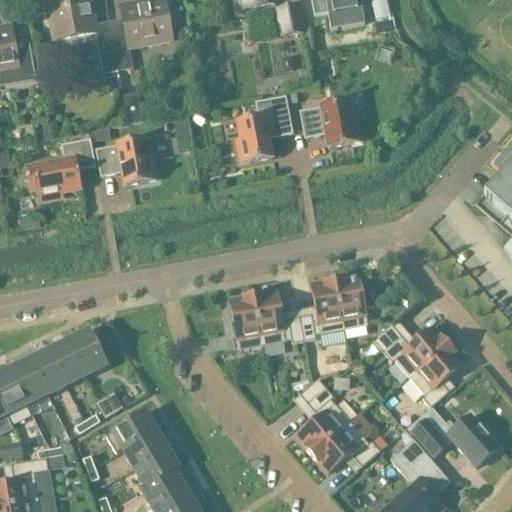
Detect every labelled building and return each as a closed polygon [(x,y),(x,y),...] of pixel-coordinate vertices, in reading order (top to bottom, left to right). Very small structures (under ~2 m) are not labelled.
[(52,44),(95,36),(96,36),(95,27),(90,0),(45,0),(52,44)] [(274,0),(235,0),(238,13),(275,6),(274,0)] [(320,0),(323,16),(335,15),(338,33),(360,29),(355,0),(320,0)] [(113,46),(118,75),(132,72),(128,52),(172,44),(164,1),(121,9),(123,23),(127,43),(113,46)] [(282,40),(303,36),(298,8),(276,12),(282,40)] [(0,90),(36,84),(29,43),(13,46),(10,29),(0,30),(0,90)] [(102,77),(118,75),(113,46),(97,49),(102,77)] [(128,128),(143,125),(137,95),(122,98),(128,128)] [(236,144),(241,168),(272,162),(269,142),(292,137),(285,101),(256,106),(259,120),(237,124),(240,143),(236,144)] [(326,138),(329,151),(361,145),(356,121),(352,122),(348,103),(321,108),(321,111),(300,115),(305,142),(326,138)] [(176,125),(177,154),(192,154),(190,124),(176,125)] [(117,150),(96,154),(101,180),(122,176),(125,189),(157,183),(152,160),(148,161),(144,142),(117,147),(117,150)] [(63,164),(25,171),(30,196),(38,194),(40,206),(64,202),(63,198),(86,193),(82,174),(94,172),(89,144),(61,150),(63,164)] [(499,167),(505,172),(483,199),(511,223),(511,154),(511,153),(499,167)] [(360,279),(336,283),(345,334),(369,329),(360,279)] [(312,288),(321,338),(345,334),(336,283),(312,288)] [(278,294),(254,299),(264,349),(288,345),(278,294)] [(230,303),(240,354),(264,349),(254,299),(230,303)] [(312,318),(300,321),(305,345),(317,343),(312,318)] [(288,323),(293,347),(305,345),(300,321),(288,323)] [(373,344),(384,356),(402,340),(392,328),(373,344)] [(402,340),(384,356),(392,366),(395,364),(410,382),(449,348),(433,330),(411,349),(402,340)] [(106,369),(89,334),(67,345),(84,380),(106,369)] [(67,345),(48,354),(65,389),(84,380),(67,345)] [(465,367),(449,348),(410,382),(426,400),(423,402),(431,412),(450,396),(442,386),(465,367)] [(65,389),(48,354),(30,363),(47,398),(65,389)] [(30,363),(10,373),(27,408),(47,398),(30,363)] [(27,408),(10,373),(0,378),(0,405),(6,418),(27,408)] [(300,399),(308,408),(327,392),(319,382),(300,399)] [(316,417),(335,401),(327,392),(308,408),(316,417)] [(335,407),(296,440),(312,459),(351,425),(335,407)] [(105,422),(116,416),(111,409),(101,415),(105,422)] [(105,439),(117,459),(123,455),(156,435),(144,415),(105,439)] [(445,438),(475,473),(500,452),(469,417),(445,438)] [(89,432),(99,426),(95,419),(85,425),(89,432)] [(449,450),(425,423),(409,437),(433,464),(449,450)] [(74,431),(78,438),(89,432),(85,425),(74,431)] [(101,433),(105,439),(117,431),(114,425),(101,433)] [(367,444),(351,425),(312,459),(328,477),(367,444)] [(409,437),(406,434),(405,434),(414,444),(392,463),(413,488),(386,511),(444,511),(445,511),(436,501),(452,487),(433,464),(409,437)] [(123,455),(134,474),(167,454),(156,435),(123,455)] [(376,450),(380,454),(386,450),(378,441),(373,445),(376,450)] [(373,445),(354,461),(362,471),(381,455),(376,450),(373,445)] [(51,453),(53,461),(65,459),(63,451),(51,453)] [(21,452),(9,454),(10,462),(22,460),(21,452)] [(39,455),(41,463),(53,461),(51,453),(39,455)] [(167,454),(134,474),(144,491),(140,493),(140,494),(178,472),(167,454)] [(90,460),(82,463),(87,474),(94,471),(90,460)] [(47,475),(45,463),(10,469),(12,481),(47,475)] [(87,474),(91,485),(99,483),(94,471),(87,474)] [(140,494),(150,511),(152,511),(185,493),(174,475),(178,473),(178,472),(140,494)] [(0,488),(0,511),(5,511),(39,506),(34,482),(0,488)] [(185,493),(152,511),(194,511),(196,511),(185,493)] [(109,511),(106,501),(98,504),(101,511),(109,511)]
